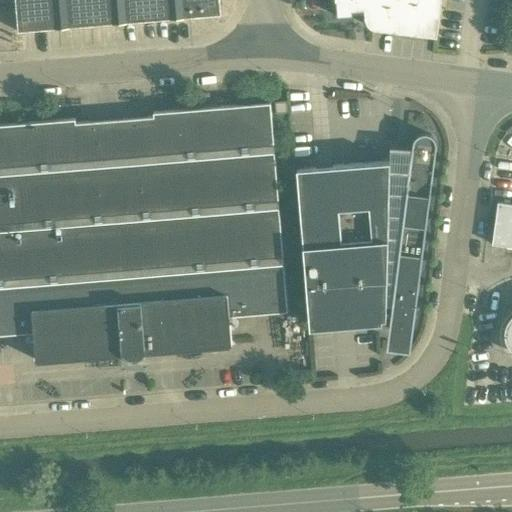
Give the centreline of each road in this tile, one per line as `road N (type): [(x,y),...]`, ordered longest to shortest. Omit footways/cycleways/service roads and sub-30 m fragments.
road 1 (unclassified): [(0,426),(353,399),(419,378),(439,354),(446,325),(475,81)]
road 2 (secondary): [(219,511),(511,488)]
road 3 (unclassified): [(0,80),(275,56)]
road 4 (unclassified): [(275,56),(475,81)]
